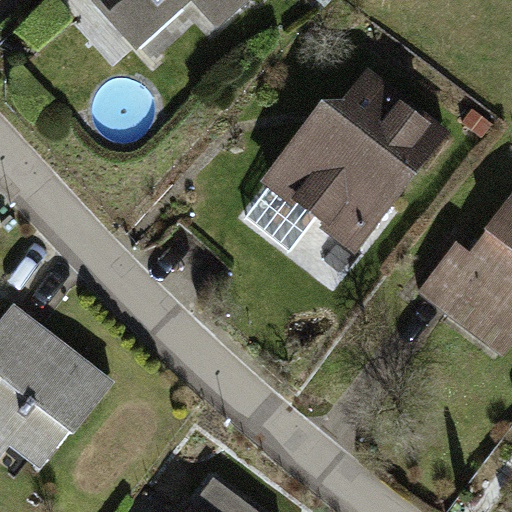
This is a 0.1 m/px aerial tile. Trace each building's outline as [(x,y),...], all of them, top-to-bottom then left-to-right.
[(92,0),(135,49),(190,0),(198,0),(222,27),(252,0),(92,0)] [(329,118),(274,187),(277,189),(251,222),(293,255),(321,221),(357,250),(444,141),(375,87),(343,128),(329,118)] [(460,251),(427,292),(451,311),(467,291),(511,326),(511,207),(491,234),(496,238),(475,264),(460,251)] [(0,439),(44,473),(72,437),(77,442),(119,388),(85,362),(81,367),(38,335),(42,329),(17,310),(0,332),(0,439)] [(256,511),(216,482),(192,511),(256,511)]
